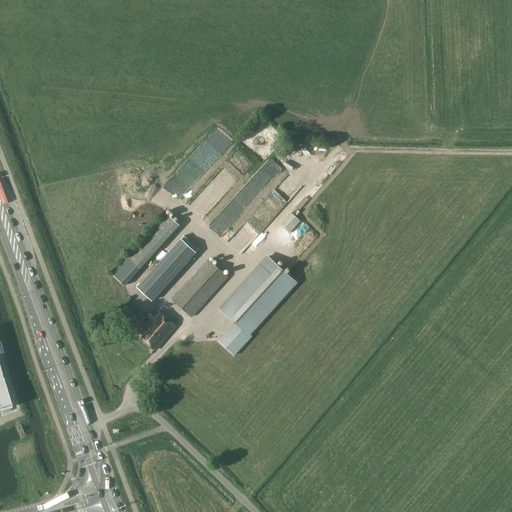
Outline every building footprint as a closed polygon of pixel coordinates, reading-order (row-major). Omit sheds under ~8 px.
[(278,224),(288,234),(301,222),(291,212),(278,224)] [(179,226),(167,214),(112,275),(124,286),(179,226)] [(309,247),(319,236),(311,229),(301,239),(309,247)] [(184,236),(181,239),(196,253),(199,249),(184,236)] [(185,244),(143,292),(154,302),(196,254),(185,244)] [(220,310),(234,323),(218,341),(234,356),(251,337),(248,335),(295,282),(268,257),(220,310)] [(172,300),(192,318),(228,277),(209,260),(172,300)] [(132,312),(125,306),(117,316),(124,322),(132,312)] [(136,330),(140,326),(143,322),(146,318),(140,312),(129,324),(136,330)] [(140,326),(143,329),(139,335),(155,350),(176,328),(159,312),(147,325),(143,322),(140,326)] [(0,408),(10,405),(0,370),(0,408)]
